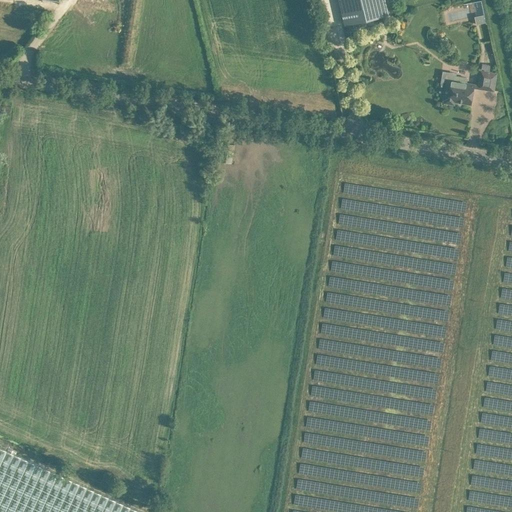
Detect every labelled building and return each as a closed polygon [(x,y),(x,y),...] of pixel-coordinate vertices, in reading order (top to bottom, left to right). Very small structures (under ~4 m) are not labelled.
[(339,0),(342,13),(344,23),(388,13),(385,0),(339,0)] [(485,14),(474,16),(476,24),(487,22),(485,14)] [(477,84),(477,87),(487,89),(495,91),(498,72),(481,69),(480,69),(477,84)] [(441,86),(440,91),(445,92),(444,99),(445,99),(447,102),(452,103),(454,101),(471,104),(475,84),(467,82),(468,78),(457,76),(456,80),(442,78),(441,83),(441,86)] [(4,106),(3,113),(10,114),(11,107),(4,106)] [(234,144),(222,142),(219,160),(231,162),(234,144)] [(145,511),(0,445),(0,511),(145,511)]
